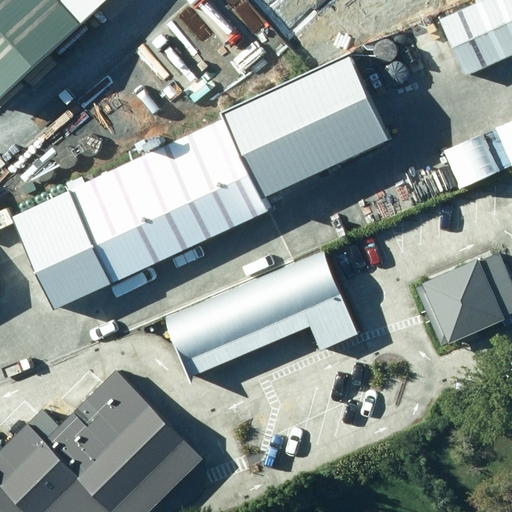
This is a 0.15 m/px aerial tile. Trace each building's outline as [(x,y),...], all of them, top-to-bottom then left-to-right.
[(94,19),(76,0),(0,0),(0,97),(4,102),(94,19)] [(208,51),(222,67),(253,39),(218,0),(194,0),(168,23),(200,58),(208,51)] [(511,0),(488,0),(449,17),(475,75),(511,58),(511,0)] [(98,169),(80,177),(84,185),(24,213),(68,306),(283,206),(275,188),(401,130),(360,42),(231,102),(236,111),(100,174),(98,169)] [(32,163),(42,183),(105,150),(96,131),(32,163)] [(332,249),(173,317),(197,373),(318,322),(328,346),(367,329),(332,249)] [(489,254),(427,282),(455,343),(511,316),(511,249),(490,259),(489,254)] [(0,511),(121,511),(123,511),(155,511),(211,456),(123,369),(66,425),(49,409),(8,449),(0,441),(0,511)]
